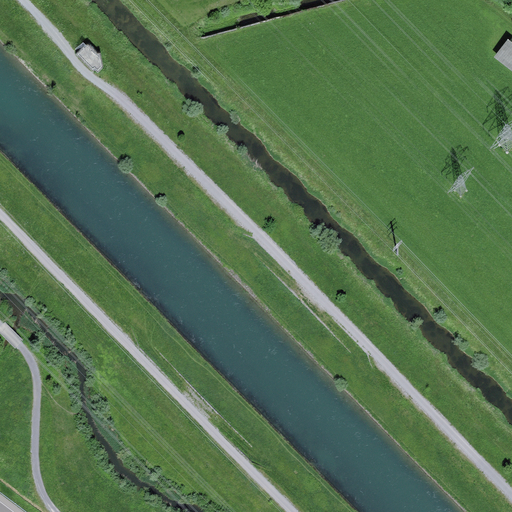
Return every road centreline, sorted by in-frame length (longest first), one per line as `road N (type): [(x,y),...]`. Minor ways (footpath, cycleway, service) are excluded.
road 1 (track): [(24,0),(69,56),(145,121),(511,493)]
road 2 (track): [(0,212),(293,511)]
road 3 (track): [(55,511),(36,467),(35,371),(0,325)]
